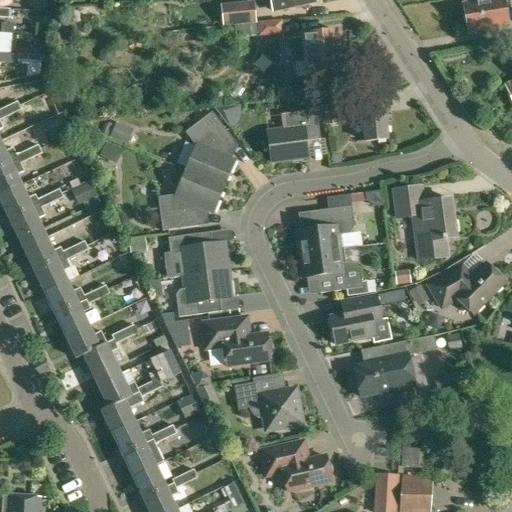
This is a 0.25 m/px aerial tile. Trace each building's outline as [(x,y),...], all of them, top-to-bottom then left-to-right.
[(270,0),(273,12),(317,2),(316,0),(270,0)] [(488,0),(464,5),(469,33),(508,26),(503,1),(510,0),(488,0)] [(233,25),(255,23),(253,5),(221,8),(223,26),(233,25)] [(0,18),(16,18),(17,10),(0,8),(0,18)] [(283,35),(281,22),(258,25),(260,38),(283,35)] [(255,23),(233,25),(234,37),(256,36),(255,23)] [(342,62),(346,62),(345,51),(341,52),(338,33),(304,38),(305,45),(294,46),(297,65),(307,64),(309,77),(327,75),(326,71),(343,69),(342,62)] [(4,63),(17,64),(17,54),(5,53),(4,63)] [(364,141),(387,139),(384,108),(366,109),(364,91),(328,95),(331,124),(363,121),(364,141)] [(53,105),(48,93),(39,97),(43,109),(53,105)] [(17,101),(5,107),(9,115),(21,110),(17,101)] [(5,107),(0,109),(0,129),(3,128),(0,122),(0,119),(9,115),(5,107)] [(271,162),(308,157),(306,141),(320,139),(316,110),(281,114),(283,130),(267,132),(271,162)] [(185,170),(224,187),(235,161),(220,154),(222,149),(233,140),(212,112),(185,132),(194,145),(196,146),(185,170)] [(131,130),(116,124),(111,135),(126,142),(131,130)] [(4,152),(0,143),(0,167),(17,160),(19,164),(20,164),(20,163),(30,159),(26,150),(16,155),(12,148),(4,152)] [(122,151),(106,143),(99,155),(115,164),(122,151)] [(41,150),(39,145),(38,144),(26,150),(30,159),(42,153),(41,150)] [(23,171),(20,164),(19,164),(17,160),(0,167),(0,194),(20,185),(15,175),(23,171)] [(224,187),(185,170),(175,195),(173,195),(158,197),(162,231),(197,226),(195,212),(198,206),(213,213),(224,187)] [(98,196),(91,182),(71,192),(78,206),(98,196)] [(20,185),(0,194),(0,203),(7,218),(38,204),(36,200),(37,200),(35,195),(26,199),(20,185)] [(444,239),(455,237),(450,198),(423,202),(421,187),(392,191),(396,219),(412,216),(418,261),(447,257),(444,239)] [(59,189),(47,195),(51,203),(63,197),(59,189)] [(299,254),(340,249),(351,247),(349,233),(354,226),(350,194),(330,197),(332,209),(309,212),(311,229),(296,231),(299,254)] [(38,204),(7,218),(18,241),(30,235),(33,243),(45,237),(36,219),(45,215),(41,208),(51,203),(47,195),(37,200),(36,200),(38,204)] [(184,276),(227,270),(224,242),(212,244),(210,232),(168,238),(170,253),(180,252),(184,276)] [(30,235),(18,241),(33,271),(63,256),(65,260),(66,260),(76,255),(72,246),(62,251),(60,247),(52,252),(45,237),(33,243),(30,235)] [(84,241),(72,246),(76,255),(88,250),(84,241)] [(342,263),(340,249),(299,254),(302,277),(317,275),(320,293),(362,287),(359,267),(352,262),(342,263)] [(70,268),(66,260),(65,260),(63,256),(33,271),(43,293),(66,282),(61,271),(70,268)] [(457,298),(473,314),(504,282),(500,278),(499,271),(496,269),(490,267),(486,263),(473,276),(462,265),(428,285),(441,308),(457,298)] [(227,270),(184,276),(185,288),(179,289),(175,295),(178,317),(221,311),(219,299),(231,298),(227,270)] [(71,292),(66,282),(43,293),(54,315),(77,304),(85,300),(83,296),(80,288),(71,292)] [(94,291),(98,299),(109,294),(105,286),(94,291)] [(94,291),(83,296),(85,300),(87,305),(98,299),(94,291)] [(335,344),(374,336),(373,328),(377,322),(381,321),(376,295),(341,302),(344,314),(329,317),(335,344)] [(87,325),(77,304),(54,315),(64,337),(87,325)] [(223,346),(226,365),(270,360),(270,354),(272,351),(272,348),(272,345),(270,342),(268,340),(267,334),(249,336),(247,317),(202,323),(206,349),(223,346)] [(180,324),(181,335),(197,334),(197,323),(180,324)] [(87,325),(64,337),(75,359),(83,355),(98,348),(98,347),(106,343),(101,332),(92,336),(87,325)] [(133,326),(122,331),(126,339),(137,334),(133,326)] [(126,339),(122,331),(111,336),(113,340),(115,344),(126,339)] [(421,352),(418,338),(379,346),(382,359),(372,361),(372,364),(354,367),(355,372),(353,376),(355,386),(358,389),(360,396),(378,393),(378,395),(395,392),(395,389),(414,385),(408,355),(421,352)] [(113,340),(106,343),(98,347),(98,348),(83,355),(94,378),(117,367),(110,352),(117,349),(115,344),(113,340)] [(158,379),(160,382),(181,372),(171,351),(150,360),(158,379)] [(117,367),(94,378),(108,407),(123,399),(123,400),(132,396),(117,367)] [(195,389),(211,386),(210,377),(203,373),(189,375),(195,389)] [(253,383),(234,386),(238,409),(249,407),(251,412),(255,416),(260,418),(263,431),(272,429),(302,424),(297,397),(295,387),(283,389),(280,373),(252,378),(253,383)] [(158,379),(147,384),(151,392),(162,387),(160,382),(158,379)] [(151,392),(147,384),(137,389),(141,397),(151,392)] [(198,412),(191,395),(177,402),(184,419),(198,412)] [(123,399),(108,407),(100,411),(111,433),(134,422),(123,400),(123,399)] [(140,435),(134,422),(111,433),(121,455),(152,440),(155,445),(166,440),(162,432),(152,436),(150,431),(140,435)] [(205,443),(213,439),(206,424),(198,428),(205,443)] [(162,432),(166,440),(176,435),(172,427),(162,432)] [(154,445),(155,445),(152,440),(121,455),(132,477),(155,465),(151,457),(158,453),(154,445)] [(332,469),(331,466),(330,464),(327,461),(326,456),(308,460),(304,441),(260,450),(266,476),(283,472),(287,491),(331,481),(330,476),(332,473),(332,469)] [(426,453),(406,451),(405,470),(425,472),(426,453)] [(155,467),(155,465),(132,477),(142,499),(173,484),(171,480),(175,478),(167,461),(155,467)] [(195,473),(193,470),(183,476),(187,484),(198,479),(195,473)] [(388,511),(395,511),(398,475),(377,473),(375,511),(388,511)] [(173,484),(142,499),(148,511),(170,511),(176,509),(170,497),(178,493),(176,489),(187,484),(183,476),(176,479),(175,478),(171,480),(173,484)] [(431,511),(434,483),(404,481),(401,511),(431,511)] [(42,511),(43,499),(2,497),(1,511),(42,511)]
